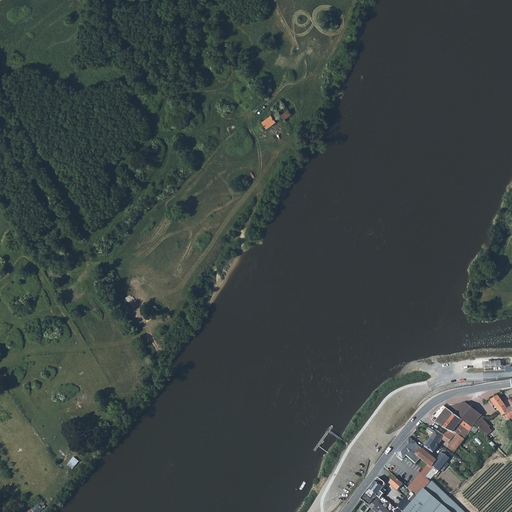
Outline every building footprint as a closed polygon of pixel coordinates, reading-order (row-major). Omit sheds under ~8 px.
[(292,115),(281,100),(275,105),(279,111),(271,116),(263,121),(262,121),(261,120),(260,120),(259,121),(260,124),(257,125),(259,128),(258,129),(260,133),(267,128),(269,131),(279,125),(280,126),(287,122),(285,120),(292,115)] [(505,419),(508,417),(509,419),(511,418),(511,400),(510,401),(511,407),(508,408),(498,396),(490,402),(492,406),(495,404),(500,412),(505,419)] [(461,407),(459,407),(456,412),(476,426),(476,425),(480,421),(479,421),(481,419),(467,405),(461,406),(461,407)] [(443,427),(448,430),(455,433),(455,432),(464,419),(450,409),(449,410),(446,407),(441,409),(433,416),(433,419),(436,424),(437,423),(443,427)] [(472,431),(476,426),(456,412),(451,408),(450,409),(464,419),(455,432),(465,439),(472,431)] [(112,426),(107,422),(102,428),(106,432),(112,426)] [(486,435),(489,431),(490,430),(484,425),(480,429),(486,435)] [(449,444),(453,438),(446,434),(445,435),(444,435),(437,430),(431,427),(429,430),(434,434),(431,439),(439,445),(442,440),(449,444)] [(484,437),(486,435),(480,429),(477,431),(484,437)] [(456,450),(465,439),(455,432),(455,433),(448,430),(446,434),(453,438),(449,444),(449,445),(456,450)] [(423,449),(409,437),(396,452),(403,459),(406,455),(416,464),(421,459),(417,456),(423,449)] [(425,447),(433,453),(439,445),(431,439),(425,447)] [(429,466),(409,489),(412,492),(417,496),(431,480),(439,471),(432,466),(437,460),(423,449),(417,456),(421,459),(427,464),(429,466)] [(439,471),(442,468),(446,464),(446,463),(449,459),(443,454),(438,459),(437,460),(432,466),(439,471)] [(74,472),(79,478),(83,473),(79,468),(74,472)] [(398,490),(403,484),(396,477),(390,483),(398,490)] [(376,482),(375,482),(362,500),(373,509),(373,510),(375,511),(395,511),(397,510),(382,497),(387,491),(383,488),(385,485),(386,485),(386,484),(385,483),(379,478),(376,482)] [(67,488),(73,483),(69,479),(64,483),(67,488)] [(451,511),(425,489),(404,511),(451,511)] [(403,511),(417,496),(412,492),(409,496),(408,495),(398,507),(403,511)]
